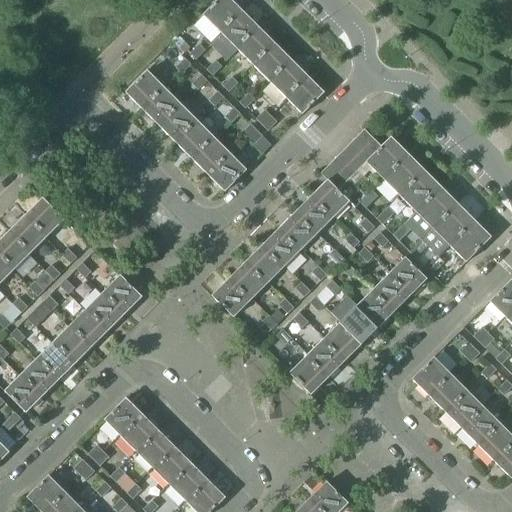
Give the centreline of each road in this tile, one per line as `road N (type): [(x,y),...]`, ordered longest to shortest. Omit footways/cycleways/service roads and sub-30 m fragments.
road 1 (residential): [(0,174),(74,100),(190,217),(227,217),(374,73)]
road 2 (residential): [(235,511),(248,482),(244,462),(159,378),(143,375),(128,378),(0,503)]
road 3 (residential): [(511,498),(486,505),(467,494),(395,422),(386,401),(391,375),(511,254)]
road 4 (residential): [(511,183),(422,94),(374,73)]
